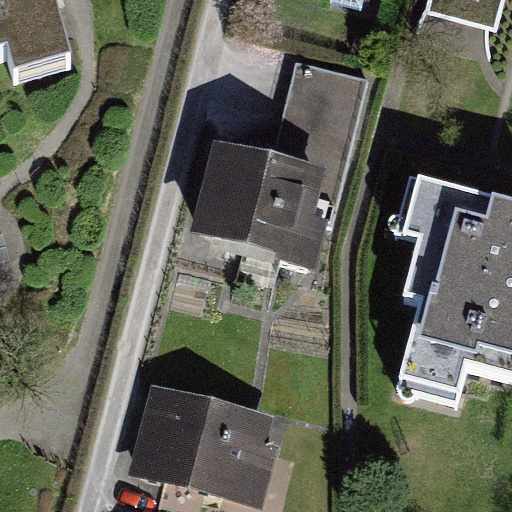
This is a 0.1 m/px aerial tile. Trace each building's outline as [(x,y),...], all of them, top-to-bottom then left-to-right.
[(52,0),(0,0),(0,65),(8,63),(16,90),(73,74),(52,0)] [(345,0),(300,0),(342,12),(345,0)] [(431,0),(425,21),(495,40),(505,0),(431,0)] [(278,171),(215,156),(191,254),(312,283),(360,89),(301,75),(278,171)] [(511,211),(424,188),(409,244),(426,249),(410,306),(430,312),(416,362),(511,387),(511,211)] [(235,511),(255,419),(171,401),(151,495),(228,511),(235,511)]
